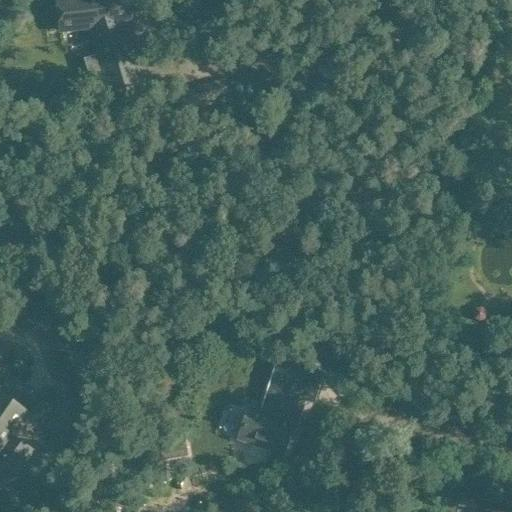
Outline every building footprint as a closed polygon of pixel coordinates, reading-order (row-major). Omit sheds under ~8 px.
[(116,106),(136,101),(144,98),(122,23),(130,22),(127,0),(67,0),(68,0),(57,2),(60,30),(93,26),(116,106)] [(225,79),(179,92),(184,111),(230,98),(225,79)] [(8,283),(2,296),(22,305),(28,292),(8,283)] [(215,331),(204,361),(223,369),(231,350),(242,354),(246,343),(215,331)] [(246,407),(236,439),(282,454),(295,416),(293,415),(296,407),(298,408),(301,397),(315,402),(324,375),(279,361),(272,382),(262,412),(246,407)] [(0,395),(0,485),(7,490),(34,453),(13,438),(29,416),(0,395)] [(165,466),(156,476),(167,485),(172,479),(170,470),(165,466)] [(438,511),(484,511),(446,497),(446,496),(445,496),(438,511)]
